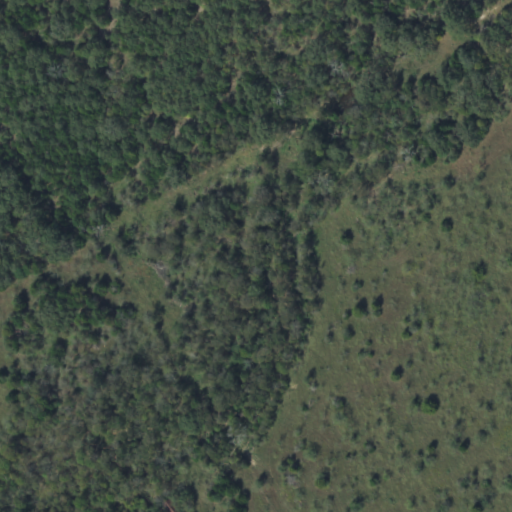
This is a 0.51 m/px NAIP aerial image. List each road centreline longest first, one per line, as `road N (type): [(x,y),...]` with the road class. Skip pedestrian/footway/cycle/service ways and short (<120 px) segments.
road 1 (residential): [(511,94),(435,163),(338,172),(327,195),(256,223),(147,174),(98,89)]
road 2 (residential): [(199,511),(256,390),(256,223)]
